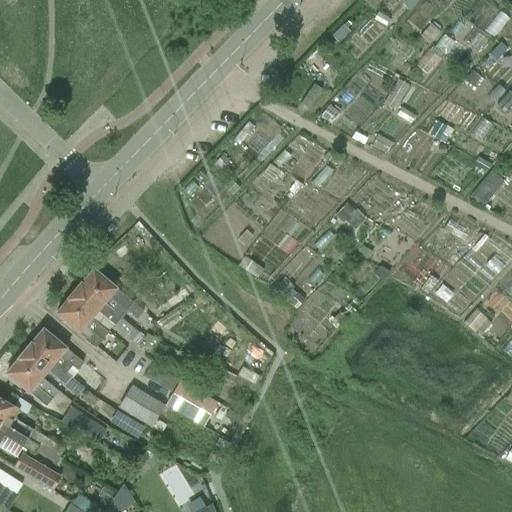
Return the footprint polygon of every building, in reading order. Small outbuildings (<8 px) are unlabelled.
[(414,0),(406,0),(402,5),(408,11),(417,2),(414,0)] [(342,26),(331,37),(337,43),(349,32),(342,26)] [(471,72),(466,78),(475,84),(479,78),(471,72)] [(437,122),(429,135),(437,140),(445,128),(437,122)] [(222,156),(214,164),(220,170),(228,162),(222,156)] [(478,186),(469,197),(482,208),(491,197),(478,186)] [(245,231),(236,241),(242,247),(251,237),(245,231)] [(361,247),(358,253),(368,259),(371,253),(361,247)] [(243,258),(237,266),(251,276),(257,267),(243,258)] [(93,270),(80,285),(103,304),(121,318),(127,312),(127,311),(133,304),(93,270)] [(80,285),(68,300),(108,333),(114,327),(121,318),(103,304),(80,285)] [(108,333),(68,300),(56,314),(71,327),(96,348),(108,333)] [(133,304),(127,311),(136,319),(142,311),(133,304)] [(121,318),(114,327),(136,346),(143,338),(121,318)] [(43,330),(30,345),(53,364),(53,363),(66,374),(71,367),(76,371),(83,363),(43,330)] [(143,338),(136,346),(147,353),(155,340),(146,335),(143,338)] [(30,345),(18,360),(41,378),(47,371),(64,385),(63,386),(76,397),(83,389),(79,386),(71,378),(66,374),(53,363),(53,364),(30,345)] [(18,360),(5,375),(13,381),(12,382),(19,387),(19,386),(45,408),(57,392),(50,386),(41,378),(18,360)] [(150,366),(142,378),(169,394),(177,383),(150,366)] [(77,371),(76,371),(71,367),(66,374),(71,378),(77,371)] [(240,368),(232,383),(252,393),(260,378),(240,368)] [(179,382),(165,406),(202,428),(216,403),(179,382)] [(117,408),(150,427),(155,418),(162,405),(135,389),(130,386),(117,408)] [(0,399),(0,423),(27,439),(32,431),(13,420),(18,411),(12,407),(0,399)] [(17,400),(12,407),(18,411),(25,414),(29,407),(17,400)] [(62,422),(98,444),(106,430),(70,408),(62,422)] [(144,427),(116,410),(109,421),(137,438),(144,427)] [(228,411),(224,418),(237,425),(241,418),(228,411)] [(165,424),(155,418),(150,427),(160,433),(165,424)] [(0,423),(0,441),(3,436),(20,447),(22,448),(33,455),(39,446),(27,439),(0,423)] [(32,431),(27,439),(39,446),(58,457),(63,449),(32,431)] [(3,436),(0,441),(0,446),(15,455),(20,447),(3,436)] [(148,447),(141,457),(148,462),(155,452),(148,447)] [(212,447),(205,462),(217,468),(224,453),(212,447)] [(13,467),(51,491),(59,477),(22,453),(13,467)] [(0,486),(16,496),(22,485),(0,471),(0,486)] [(122,485),(103,511),(120,511),(134,504),(129,495),(123,487),(122,485)] [(0,506),(7,511),(16,496),(0,486),(0,506)] [(113,493),(102,487),(98,494),(109,500),(113,493)] [(77,495),(70,506),(78,511),(98,511),(100,509),(77,495)]
